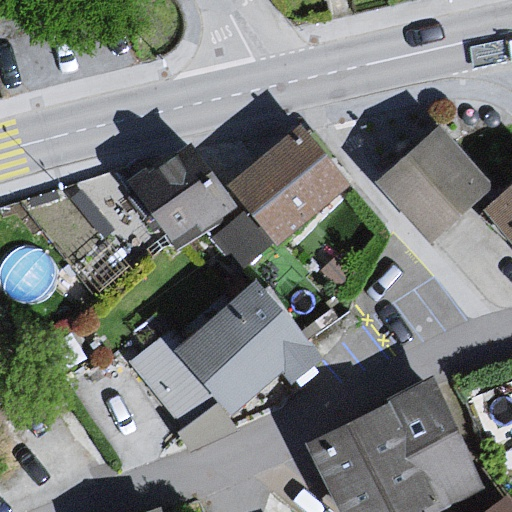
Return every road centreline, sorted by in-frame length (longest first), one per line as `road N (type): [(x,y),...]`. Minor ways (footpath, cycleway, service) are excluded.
road 1 (residential): [(511,331),(75,511)]
road 2 (tertiary): [(0,152),(266,86)]
road 3 (tertiary): [(266,86),(511,30)]
road 4 (unknown): [(373,390),(284,282),(210,269)]
